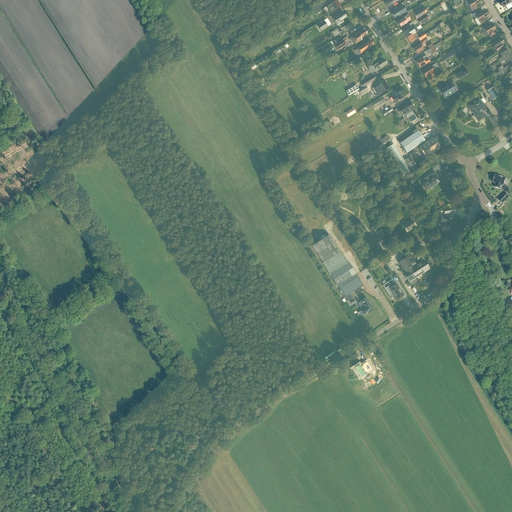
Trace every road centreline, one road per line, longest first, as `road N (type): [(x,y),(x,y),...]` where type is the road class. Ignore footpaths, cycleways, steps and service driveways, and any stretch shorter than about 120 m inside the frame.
road 1 (tertiary): [(177,511),(221,437),(436,292),(482,196)]
road 2 (tertiary): [(468,165),(358,0)]
road 3 (unknown): [(114,511),(62,434),(0,392)]
